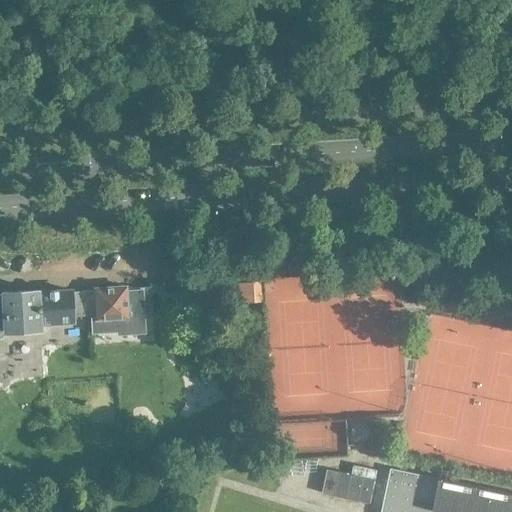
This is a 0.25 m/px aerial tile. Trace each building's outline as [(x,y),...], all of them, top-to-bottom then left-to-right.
[(404,271),(405,294),(420,294),(419,270),(404,271)] [(261,281),(237,282),(238,302),(262,301),(261,281)] [(127,289),(126,288),(126,287),(126,285),(93,287),(93,290),(94,301),(95,315),(95,317),(91,317),(92,333),(117,332),(117,334),(145,332),(143,295),(150,295),(150,288),(127,289)] [(74,316),(95,315),(94,301),(93,290),(71,291),(70,289),(40,291),(37,291),(37,290),(2,292),(2,294),(0,293),(0,336),(1,337),(4,332),(38,330),(42,330),(41,324),(75,322),(74,316)] [(386,440),(368,444),(370,456),(389,453),(386,440)] [(354,463),(353,470),(327,467),(323,492),(372,498),(376,466),(354,463)] [(511,511),(511,493),(390,467),(380,511),(434,511),(436,502),(449,505),(447,511),(511,511)]
